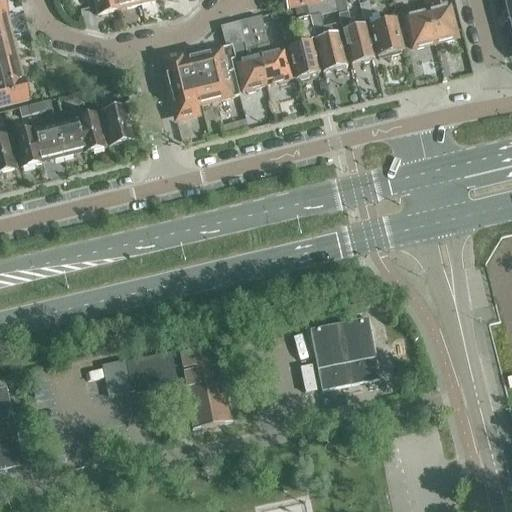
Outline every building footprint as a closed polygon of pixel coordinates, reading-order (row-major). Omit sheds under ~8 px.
[(119,9),(116,0),(94,0),(98,17),(119,12),(119,9)] [(138,0),(116,0),(119,9),(128,7),(131,9),(140,7),(138,0)] [(284,0),(288,11),(295,9),(306,7),(320,3),(319,0),(284,0)] [(360,8),(364,23),(372,21),(368,6),(360,8)] [(306,7),(295,9),(299,23),(309,20),(309,19),(308,18),(306,7)] [(450,9),(427,15),(435,45),(445,43),(447,44),(453,43),(455,41),(457,40),(450,9)] [(343,33),(352,66),(362,64),(364,66),(370,64),(371,61),(374,61),(366,27),(352,31),(348,14),(339,17),(343,33)] [(435,45),(427,15),(405,20),(413,51),(415,50),(417,51),(423,50),(425,48),(435,45)] [(309,20),(323,74),(334,71),(337,73),(342,71),(343,69),(347,68),(338,37),(335,26),(324,29),(320,16),(309,19),(309,20)] [(0,19),(0,41),(13,38),(11,29),(8,27),(5,18),(0,19)] [(256,47),(267,88),(278,86),(281,88),(287,86),(289,83),(292,82),(284,52),(271,55),(261,18),(250,21),(256,47)] [(301,47),(288,50),(296,81),(298,80),(301,82),(309,80),(311,77),(319,75),(309,35),(312,34),(309,20),(299,23),(295,23),(301,47)] [(231,47),(233,55),(245,52),(248,61),(235,65),(243,95),(246,94),(249,96),(255,94),(257,91),(267,88),(256,47),(250,21),(239,24),(244,44),(231,47)] [(371,28),(379,59),(389,56),(391,59),(400,56),(400,53),(404,52),(396,21),(371,28)] [(239,24),(220,28),(225,47),(226,49),(231,47),(244,44),(239,24)] [(0,41),(0,64),(16,60),(13,51),(15,47),(13,38),(0,41)] [(162,62),(169,90),(233,73),(230,61),(234,60),(233,55),(231,47),(226,49),(225,47),(219,48),(220,51),(208,54),(207,53),(202,52),(199,55),(199,56),(183,60),(183,57),(162,62)] [(0,64),(0,86),(24,81),(21,71),(18,69),(16,60),(0,64)] [(233,73),(169,90),(175,115),(176,114),(180,120),(181,121),(197,117),(195,109),(211,104),(212,106),(216,107),(220,104),(220,102),(239,97),(233,73)] [(24,81),(0,86),(0,108),(29,102),(24,81)] [(92,92),(97,113),(101,111),(100,106),(104,105),(100,90),(92,92)] [(78,96),(71,97),(73,106),(80,104),(78,96)] [(73,106),(71,97),(62,100),(65,111),(74,108),(73,106)] [(30,117),(39,115),(52,112),(49,103),(28,108),(30,117)] [(28,108),(12,112),(14,121),(30,117),(28,108)] [(133,142),(124,109),(101,115),(110,148),(133,142)] [(76,122),(84,152),(84,154),(106,149),(98,116),(76,122)] [(76,122),(55,127),(63,159),(73,157),(75,154),(84,152),(76,122)] [(55,127),(34,132),(42,162),(51,160),(54,162),(63,159),(55,127)] [(42,162),(34,132),(13,137),(21,170),(42,165),(42,162)] [(0,175),(16,171),(8,138),(0,139),(0,175)] [(345,309),(347,319),(367,315),(365,305),(345,309)] [(310,332),(322,393),(380,382),(368,320),(310,332)] [(126,364),(133,397),(173,389),(171,382),(176,375),(175,370),(180,369),(192,432),(232,425),(217,346),(126,364)] [(311,367),(299,369),(304,395),(306,394),(316,393),(312,373),(311,367)] [(0,472),(23,468),(16,436),(23,435),(21,425),(14,426),(6,390),(0,390),(0,472)] [(324,402),(326,412),(346,408),(344,397),(324,402)]
